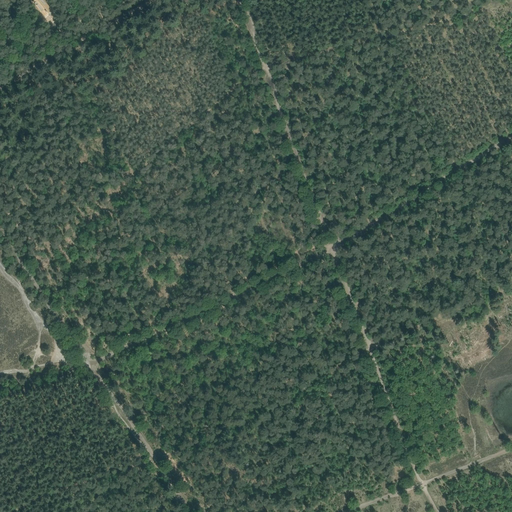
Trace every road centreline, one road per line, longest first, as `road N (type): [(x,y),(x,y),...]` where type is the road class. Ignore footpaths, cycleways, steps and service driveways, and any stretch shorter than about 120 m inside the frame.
road 1 (track): [(91,362),(331,249),(511,136)]
road 2 (track): [(372,347),(240,0)]
road 3 (unknown): [(87,356),(329,244)]
road 4 (unknown): [(248,0),(335,237),(329,244)]
road 5 (track): [(157,460),(265,411),(372,347)]
road 6 (unknown): [(335,237),(511,126)]
road 7 (track): [(154,0),(0,89)]
road 8 (track): [(91,362),(0,227)]
road 9 (track): [(372,347),(511,293)]
road 10 (track): [(420,483),(372,347)]
road 11 (track): [(24,511),(157,460)]
